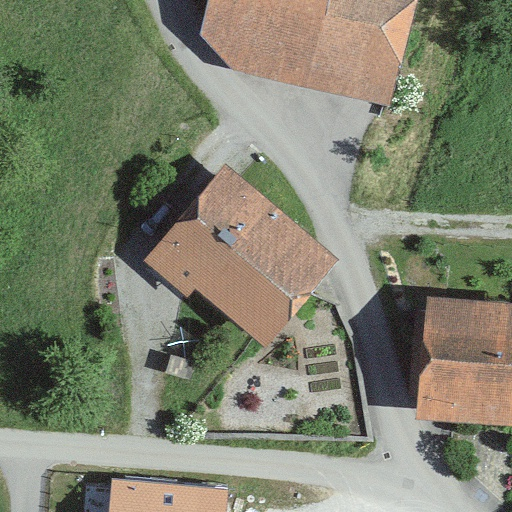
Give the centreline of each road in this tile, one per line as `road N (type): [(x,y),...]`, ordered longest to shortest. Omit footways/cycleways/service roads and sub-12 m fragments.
road 1 (residential): [(421,481),(325,210),(179,43),(166,0)]
road 2 (residential): [(421,481),(263,460),(0,450)]
